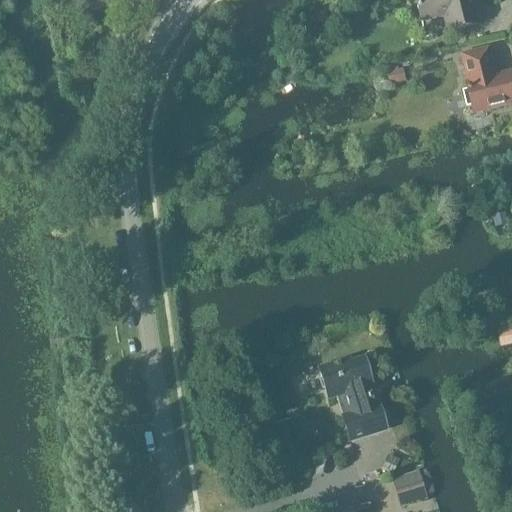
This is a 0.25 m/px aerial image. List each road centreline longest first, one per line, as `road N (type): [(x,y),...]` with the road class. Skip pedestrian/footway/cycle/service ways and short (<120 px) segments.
road 1 (residential): [(174,511),(128,210),(126,125),(156,45),(190,0)]
road 2 (residential): [(256,511),(374,479)]
